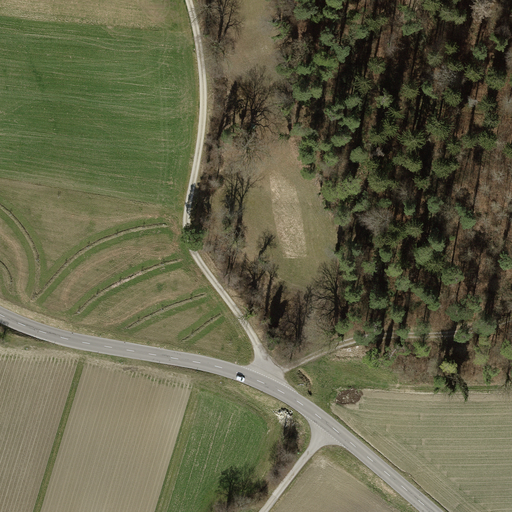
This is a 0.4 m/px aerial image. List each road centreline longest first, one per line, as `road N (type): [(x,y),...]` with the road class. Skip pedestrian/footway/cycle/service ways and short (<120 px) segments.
road 1 (tertiary): [(0,312),(49,331),(261,377),(437,511)]
road 2 (track): [(189,0),(204,90),(185,213),(190,247),(241,315),(260,353),(261,377)]
road 3 (track): [(511,320),(467,333),(358,341),(261,377)]
